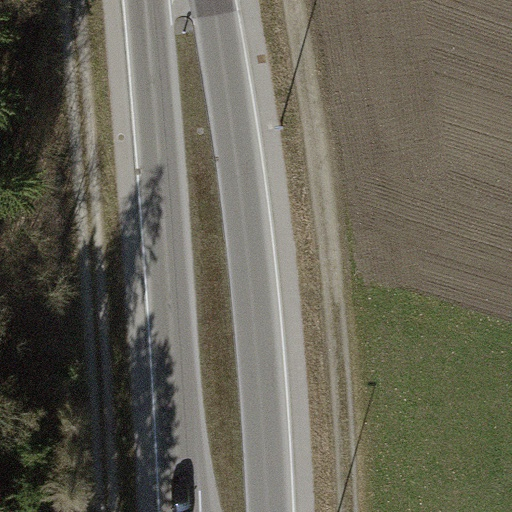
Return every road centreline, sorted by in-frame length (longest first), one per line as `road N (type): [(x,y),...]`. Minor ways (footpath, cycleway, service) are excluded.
road 1 (track): [(297,0),(325,200),(349,511)]
road 2 (primary): [(179,0),(221,511)]
road 3 (track): [(109,511),(72,0)]
